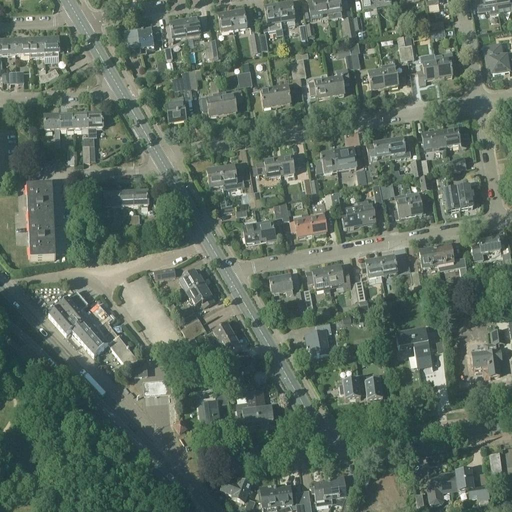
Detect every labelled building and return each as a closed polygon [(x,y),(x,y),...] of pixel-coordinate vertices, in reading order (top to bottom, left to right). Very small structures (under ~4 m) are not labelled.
[(378,17),(377,12),(375,0),(360,0),(363,14),(371,13),(372,18),(378,17)] [(389,0),(375,0),(377,12),(391,9),(389,0)] [(498,12),(496,0),(483,0),(485,7),(485,10),(486,12),(486,15),(490,14),(490,17),(491,17),(499,16),(498,12)] [(511,0),(496,0),(498,12),(499,16),(511,13),(511,12),(511,6),(511,5),(511,0)] [(339,1),(326,3),(329,22),(329,23),(342,21),(341,16),(339,1)] [(314,2),(308,3),(311,23),(322,21),(322,23),(329,22),(326,3),(314,5),(314,2)] [(287,8),(279,9),(281,26),(288,25),(288,29),(295,28),(292,6),(291,6),(291,8),(287,9),(287,8)] [(478,16),(486,15),(486,12),(485,10),(485,7),(477,8),(478,16)] [(281,26),(279,9),(278,9),(278,8),(278,11),(274,11),(274,10),(265,11),(264,11),(266,23),(262,24),(264,35),(276,33),(282,32),(281,26)] [(406,25),(407,28),(410,27),(409,24),(412,24),(410,12),(404,13),(406,25)] [(231,16),(234,33),(247,31),(244,14),(231,16)] [(402,14),(396,15),(400,38),(407,37),(405,25),(404,25),(402,14)] [(221,35),(234,33),(231,16),(218,19),(221,35)] [(349,48),(356,47),(356,46),(352,21),(344,23),(348,48),(349,48)] [(360,21),(353,22),(355,33),(362,32),(360,21)] [(197,22),(184,24),(186,40),(187,44),(200,42),(204,41),(201,23),(197,24),(197,22)] [(170,29),(166,29),(169,46),(173,45),(173,43),(180,41),(181,45),(187,44),(186,40),(184,24),(170,27),(170,29)] [(432,33),(444,31),(443,24),(431,26),(432,33)] [(306,28),(308,40),(314,39),(312,27),(306,28)] [(309,52),(305,28),(299,29),(302,53),(309,52)] [(141,34),(137,34),(141,57),(146,57),(145,50),(153,49),(152,41),(154,41),(153,33),(151,33),(151,32),(143,34),(143,33),(140,33),(141,34)] [(432,41),(445,39),(444,32),(431,34),(432,41)] [(141,57),(137,34),(125,36),(124,44),(127,45),(128,54),(129,54),(130,59),(141,57)] [(260,55),(257,37),(251,38),(254,57),(260,55)] [(265,37),(259,38),(261,54),(268,53),(265,37)] [(58,41),(44,42),(45,60),(59,59),(58,55),(59,55),(58,41)] [(16,58),(30,57),(30,42),(15,43),(16,58)] [(30,61),(45,60),(44,42),(30,42),(30,57),(30,61)] [(1,58),(16,58),(15,43),(1,44),(1,58)] [(218,43),(212,44),(215,63),(221,62),(218,43)] [(213,60),(210,44),(204,45),(207,61),(213,60)] [(356,47),(349,48),(351,57),(357,56),(358,57),(360,56),(358,46),(356,46),(356,47)] [(405,49),(407,63),(414,62),(411,48),(405,49)] [(492,69),(493,78),(510,76),(510,74),(511,73),(511,56),(502,58),(500,48),(484,50),(488,70),(492,69)] [(401,64),(407,63),(405,49),(398,50),(401,64)] [(163,51),(165,62),(165,63),(172,62),(170,50),(163,51)] [(436,64),(439,82),(452,80),(451,73),(455,73),(452,55),(443,57),(444,63),(436,64)] [(358,57),(357,56),(351,57),(354,72),(360,71),(358,57)] [(347,73),(354,72),(351,57),(344,58),(347,72),(347,73)] [(426,85),(439,82),(436,64),(435,59),(429,60),(430,65),(422,67),(423,74),(417,75),(420,88),(426,87),(426,85)] [(157,64),(158,71),(159,78),(168,77),(165,63),(165,62),(157,64)] [(297,66),(299,81),(306,80),(303,62),(296,63),(297,66)] [(293,82),(299,81),(297,66),(291,67),(293,82)] [(382,74),(385,91),(398,89),(395,71),(394,66),(381,68),(382,74)] [(146,80),(159,78),(158,71),(145,74),(146,80)] [(55,72),(46,77),(46,85),(59,78),(55,72)] [(337,81),(328,83),(331,101),(344,98),(343,88),(350,87),(347,73),(347,72),(336,74),(337,81)] [(188,74),(191,92),(198,91),(195,73),(188,74)] [(185,93),(191,92),(188,74),(182,75),(185,93)] [(371,94),(385,91),(382,74),(368,76),(371,94)] [(250,75),(244,76),(246,90),(252,89),(250,75)] [(240,91),(246,90),(244,76),(237,77),(240,91)] [(317,103),(331,101),(328,83),(327,78),(321,79),(321,84),(308,86),(310,99),(316,98),(317,103)] [(288,89),(274,91),(277,109),(291,107),(288,89)] [(263,112),(277,109),(274,91),(260,94),(263,112)] [(220,95),(224,118),(237,116),(235,106),(242,105),(241,94),(233,95),(233,98),(227,99),(226,94),(220,95)] [(209,121),(224,118),(220,95),(213,97),(214,101),(208,103),(207,100),(200,101),(202,114),(208,113),(209,121)] [(184,110),(185,110),(184,101),(172,102),(172,109),(167,109),(170,127),(186,125),(184,110)] [(82,137),(88,137),(88,117),(80,117),(80,115),(74,115),(74,117),(74,132),(82,132),(82,137)] [(88,137),(88,141),(89,149),(94,149),(94,140),(95,140),(95,131),(103,131),(102,116),(88,117),(88,137)] [(60,133),(74,132),(74,117),(59,118),(60,133)] [(54,133),(55,142),(60,142),(60,133),(59,118),(44,119),(45,133),(54,133)] [(457,132),(443,134),(446,149),(458,147),(459,151),(466,150),(464,137),(458,138),(457,132)] [(443,134),(420,138),(423,153),(446,149),(443,134)] [(395,142),(388,143),(391,163),(410,159),(408,148),(403,148),(402,141),(401,141),(401,139),(395,140),(395,142)] [(380,164),(391,163),(388,143),(373,146),(367,148),(366,146),(369,163),(371,163),(372,168),(370,169),(370,173),(371,173),(372,179),(378,178),(377,170),(376,170),(375,168),(380,167),(380,164)] [(347,152),(334,154),(337,174),(350,172),(347,152)] [(337,174),(334,154),(320,157),(321,162),(319,163),(318,163),(317,163),(317,164),(317,165),(315,176),(316,177),(324,176),(324,177),(337,174)] [(281,162),(278,163),(281,179),(294,177),(293,168),(301,167),(299,157),(290,158),(291,159),(290,159),(290,160),(281,161),(281,162)] [(267,182),(281,179),(278,163),(274,164),(274,163),(265,164),(264,164),(264,165),(260,166),(260,168),(257,169),(258,177),(266,176),(267,182)] [(420,164),(422,180),(429,179),(426,163),(420,164)] [(414,181),(422,180),(419,164),(411,165),(414,181)] [(450,175),(466,172),(465,166),(449,169),(450,175)] [(221,172),(223,189),(224,192),(243,189),(242,180),(236,181),(234,168),(233,169),(225,171),(225,172),(221,172)] [(210,191),(223,189),(221,172),(216,173),(216,172),(214,172),(213,169),(206,170),(207,173),(210,191)] [(371,173),(370,173),(365,174),(368,190),(374,189),(372,179),(371,173)] [(359,175),(361,191),(368,190),(365,174),(359,175)] [(428,179),(420,180),(422,194),(431,193),(428,179)] [(307,201),(313,200),(310,181),(303,183),(307,201)] [(317,183),(311,184),(313,199),(320,198),(317,183)] [(382,201),(390,200),(387,186),(379,188),(382,201)] [(383,208),(382,201),(379,188),(373,190),(377,209),(383,208)] [(469,190),(456,192),(460,213),(472,211),(471,200),(473,200),(472,196),(470,196),(469,190)] [(51,191),(27,192),(30,264),(55,262),(51,191)] [(133,195),(134,209),(148,209),(148,204),(154,204),(154,192),(146,192),(146,194),(133,195)] [(447,215),(460,213),(456,192),(443,194),(444,201),(442,201),(443,205),(445,205),(447,215)] [(253,195),(256,210),(262,209),(260,194),(253,195)] [(105,210),(119,210),(119,195),(104,196),(104,202),(90,202),(91,216),(105,216),(105,210)] [(119,210),(134,209),(133,195),(119,195),(119,210)] [(249,211),(256,210),(253,195),(247,196),(249,211)] [(331,196),(333,211),(340,210),(337,195),(331,196)] [(416,195),(407,197),(411,219),(422,217),(425,216),(423,208),(422,202),(419,202),(418,195),(416,195)] [(326,212),(333,211),(331,196),(324,197),(326,212)] [(396,222),(411,219),(407,197),(395,199),(397,213),(394,213),(396,222)] [(222,216),(233,214),(232,208),(227,209),(226,203),(220,204),(222,216)] [(357,205),(358,210),(361,227),(375,224),(372,208),(369,208),(368,203),(357,205)] [(286,205),(280,206),(282,220),(283,224),(290,223),(286,205)] [(282,220),(280,206),(273,207),(276,221),(282,220)] [(353,228),(361,227),(358,210),(345,213),(346,220),(342,221),(344,232),(354,231),(353,228)] [(237,220),(247,219),(246,212),(236,214),(237,220)] [(312,238),(313,238),(327,235),(323,219),(323,215),(316,217),(316,215),(309,217),(312,236),(311,236),(312,238)] [(309,217),(301,218),(302,223),(294,224),(290,225),(292,235),(296,234),(298,241),(312,238),(311,236),(312,236),(309,217)] [(246,247),(261,245),(258,228),(257,228),(256,223),(244,225),(244,230),(243,231),(246,247)] [(258,228),(261,245),(266,244),(266,245),(275,244),(272,225),(258,228)] [(473,257),(500,252),(498,240),(479,244),(479,247),(472,248),(473,257)] [(434,252),(438,269),(438,274),(459,270),(461,278),(467,277),(465,262),(453,265),(450,249),(434,252)] [(422,271),(438,269),(434,252),(419,255),(422,271)] [(511,270),(510,256),(502,257),(505,278),(511,276),(511,270)] [(394,260),(379,263),(382,279),(397,276),(394,260)] [(368,281),(382,279),(379,263),(365,266),(361,267),(362,276),(367,275),(368,281)] [(174,270),(153,274),(155,284),(176,280),(174,270)] [(340,270),(326,272),(329,290),(347,286),(348,284),(347,275),(341,276),(340,270)] [(330,291),(329,290),(326,272),(313,275),(313,274),(306,276),(308,286),(314,285),(315,292),(323,291),(324,296),(330,294),(329,292),(330,291)] [(411,276),(415,293),(421,292),(418,274),(411,276)] [(179,283),(187,296),(201,287),(194,275),(179,283)] [(410,276),(404,277),(406,288),(412,287),(410,276)] [(286,298),(293,297),(289,279),(269,282),(272,297),(286,294),(286,298)] [(362,284),(355,285),(359,305),(365,304),(362,284)] [(358,305),(354,285),(349,287),(352,306),(358,305)] [(201,287),(187,296),(187,297),(189,296),(196,308),(201,305),(204,310),(214,305),(211,300),(203,286),(201,287)] [(309,293),(303,294),(307,315),(313,314),(309,293)] [(76,294),(48,318),(48,319),(66,339),(71,335),(94,360),(107,348),(128,371),(137,362),(131,354),(103,324),(95,331),(82,316),(89,309),(76,294)] [(297,296),(300,316),(306,315),(303,295),(297,296)] [(511,307),(503,309),(506,328),(511,327),(511,307)] [(197,323),(193,317),(182,323),(186,330),(197,323)] [(181,332),(185,338),(202,328),(198,322),(197,323),(186,330),(181,332)] [(216,341),(220,348),(234,340),(227,327),(213,335),(206,339),(210,345),(215,343),(214,342),(216,341)] [(325,338),(331,336),(330,327),(316,329),(317,337),(305,339),(307,347),(310,347),(312,360),(316,359),(317,360),(319,360),(319,359),(329,357),(325,338)] [(185,338),(188,343),(194,340),(205,333),(202,328),(185,338)] [(417,372),(432,369),(425,332),(396,337),(398,351),(413,348),(417,372)] [(500,354),(499,354),(498,346),(505,346),(503,333),(497,334),(497,337),(491,338),(493,355),(486,356),(487,359),(475,360),(476,369),(488,368),(488,372),(483,373),(484,382),(490,381),(490,380),(499,379),(498,367),(499,367),(499,363),(501,362),(500,354)] [(234,340),(220,348),(215,351),(221,360),(226,357),(227,359),(241,351),(234,340)] [(442,344),(436,345),(438,356),(444,355),(442,344)] [(246,364),(252,375),(258,371),(253,360),(246,364)] [(146,371),(133,372),(134,379),(142,379),(141,375),(146,375),(146,371)] [(233,375),(226,376),(227,388),(234,387),(233,375)] [(343,387),(339,388),(340,397),(344,397),(345,403),(360,401),(360,395),(365,394),(364,385),(364,380),(363,378),(352,379),(353,383),(342,384),(343,387)] [(379,378),(364,380),(364,385),(365,394),(367,404),(371,404),(371,407),(379,406),(378,403),(382,402),(381,396),(388,395),(386,379),(379,380),(379,378)] [(174,383),(142,385),(143,400),(175,398),(174,383)] [(262,394),(255,395),(259,427),(269,426),(268,423),(273,422),(271,409),(264,410),(262,394)] [(248,406),(236,408),(237,420),(238,420),(243,420),(244,426),(249,426),(249,429),(259,427),(255,395),(246,396),(248,406)] [(215,397),(216,405),(198,407),(200,425),(205,425),(206,431),(220,429),(217,408),(228,407),(227,396),(215,397)] [(185,432),(180,425),(175,429),(180,436),(185,432)] [(470,473),(456,474),(456,475),(458,492),(458,493),(459,493),(460,495),(465,494),(466,492),(469,492),(470,501),(479,500),(479,503),(488,501),(487,489),(474,491),(473,483),(471,483),(471,480),(470,473)] [(450,476),(427,479),(427,480),(429,496),(430,506),(433,508),(440,507),(442,504),(441,494),(452,493),(458,492),(456,475),(450,476)] [(329,483),(329,484),(331,503),(332,508),(342,510),(341,511),(348,511),(352,503),(346,501),(343,481),(329,483)] [(244,505),(251,488),(238,483),(237,487),(225,483),(221,494),(233,498),(232,500),(244,505)] [(331,503),(329,484),(328,484),(328,486),(314,488),(317,510),(332,508),(331,503)] [(276,511),(274,491),(274,490),(260,492),(262,511),(276,511)] [(274,491),(276,511),(291,511),(289,508),(292,508),(290,491),(276,493),(275,491),(274,491)] [(252,511),(255,504),(249,502),(245,511),(252,511)]
